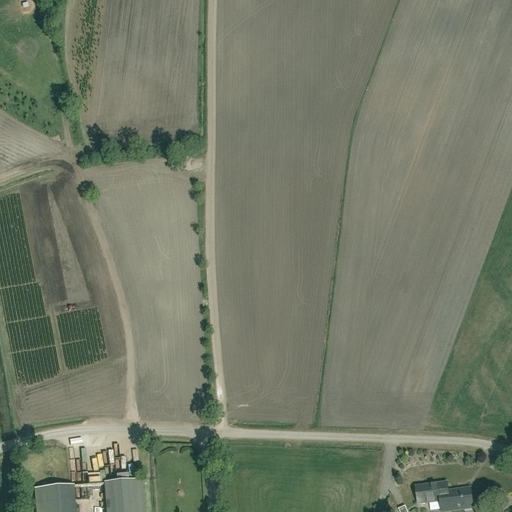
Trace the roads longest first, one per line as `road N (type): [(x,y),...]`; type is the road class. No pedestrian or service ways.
road 1 (unclassified): [(511,452),(483,443),(97,430),(0,447)]
road 2 (track): [(222,432),(210,149)]
road 3 (track): [(128,431),(122,301),(73,169)]
road 4 (track): [(210,0),(210,149)]
